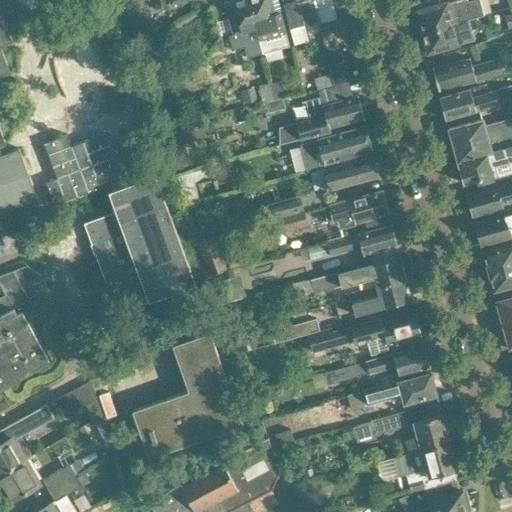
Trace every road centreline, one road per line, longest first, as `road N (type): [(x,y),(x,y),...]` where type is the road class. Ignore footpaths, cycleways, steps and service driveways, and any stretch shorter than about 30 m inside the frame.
road 1 (residential): [(511,507),(372,0)]
road 2 (residential): [(73,382),(80,349),(45,263),(34,253),(0,260)]
